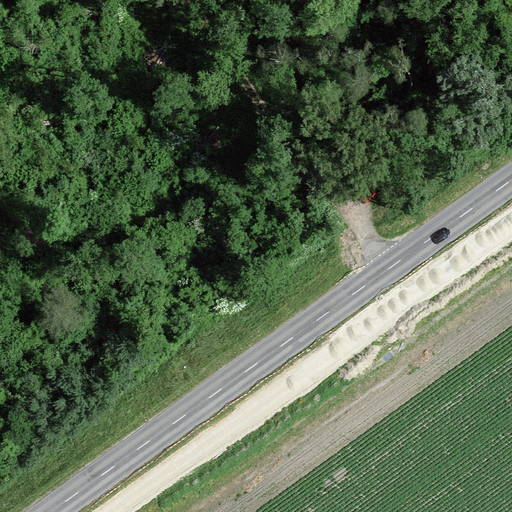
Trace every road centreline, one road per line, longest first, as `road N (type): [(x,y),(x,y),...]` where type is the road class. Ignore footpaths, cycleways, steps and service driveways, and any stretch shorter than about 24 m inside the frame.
road 1 (secondary): [(511,179),(53,511)]
road 2 (track): [(385,271),(184,0)]
